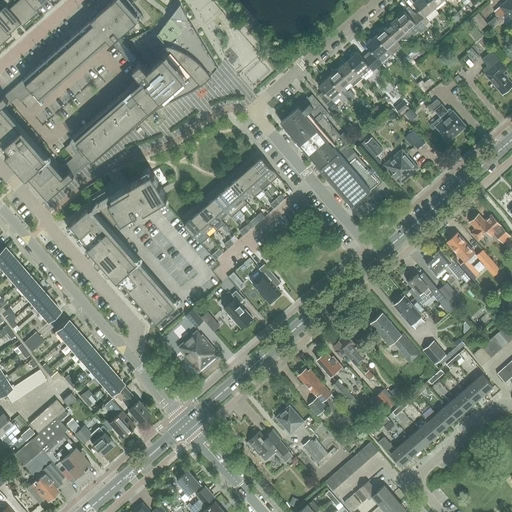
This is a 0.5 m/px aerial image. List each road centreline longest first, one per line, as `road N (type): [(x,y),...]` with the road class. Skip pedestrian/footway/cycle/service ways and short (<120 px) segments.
road 1 (residential): [(375,260),(252,109),(380,0)]
road 2 (tertiary): [(186,424),(375,260)]
road 3 (residential): [(0,164),(138,331),(130,359)]
road 4 (residential): [(130,359),(0,208)]
road 5 (tertiary): [(375,260),(511,140)]
road 6 (residential): [(433,511),(410,485),(507,401),(511,406)]
road 7 (tertiary): [(86,511),(186,424)]
